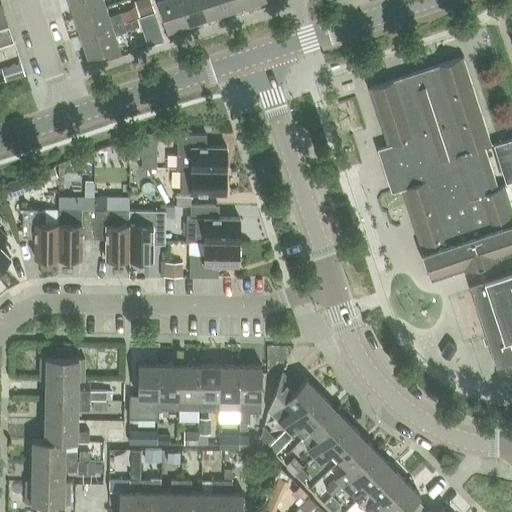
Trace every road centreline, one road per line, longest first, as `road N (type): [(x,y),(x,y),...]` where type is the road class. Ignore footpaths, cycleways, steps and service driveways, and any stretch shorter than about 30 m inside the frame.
road 1 (residential): [(0,331),(39,305),(257,307),(330,283)]
road 2 (tertiary): [(330,283),(358,359),(400,407),(466,442),(511,444)]
road 3 (tertiary): [(257,55),(330,283)]
road 4 (tertiary): [(67,119),(257,55)]
road 5 (tertiary): [(257,55),(427,0)]
road 6 (residential): [(67,119),(28,0)]
